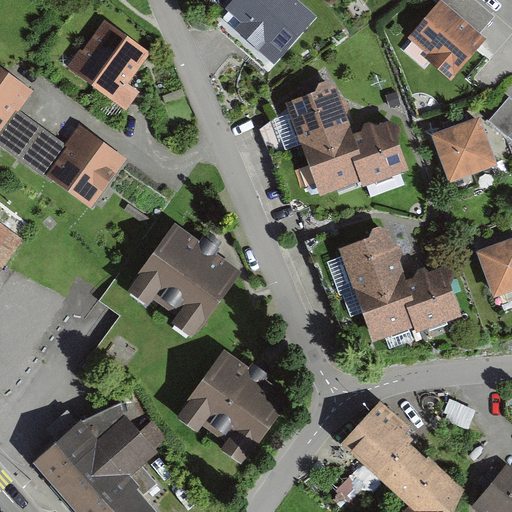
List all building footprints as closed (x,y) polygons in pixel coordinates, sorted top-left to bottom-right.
[(314,7),(305,0),(226,0),(216,14),(276,58),(314,7)] [(494,17),(475,0),(434,0),(434,1),(442,8),(416,38),(435,54),(431,59),(451,76),(482,41),(477,37),(494,17)] [(155,55),(109,25),(78,72),(123,102),(155,55)] [(88,126),(71,149),(19,111),(36,89),(0,61),(0,137),(95,209),(133,160),(88,126)] [(290,94),(324,196),(411,166),(395,116),(355,130),(338,78),(290,94)] [(511,101),(507,98),(490,119),(511,137),(511,101)] [(480,113),(433,131),(450,175),(497,156),(480,113)] [(236,267),(170,223),(134,277),(200,321),(236,267)] [(0,224),(0,273),(5,276),(26,239),(0,224)] [(390,229),(344,244),(376,341),(465,311),(451,268),(408,282),(390,229)] [(511,241),(482,253),(496,294),(511,288),(511,241)] [(290,395),(220,348),(185,400),(255,447),(290,395)] [(452,400),(447,420),(473,426),(478,406),(452,400)] [(165,511),(133,478),(166,448),(121,401),(90,431),(82,423),(41,462),(88,511),(165,511)] [(456,511),(467,490),(377,404),(344,438),(406,501),(396,511),(456,511)] [(511,511),(511,467),(500,458),(469,499),(485,511),(511,511)]
